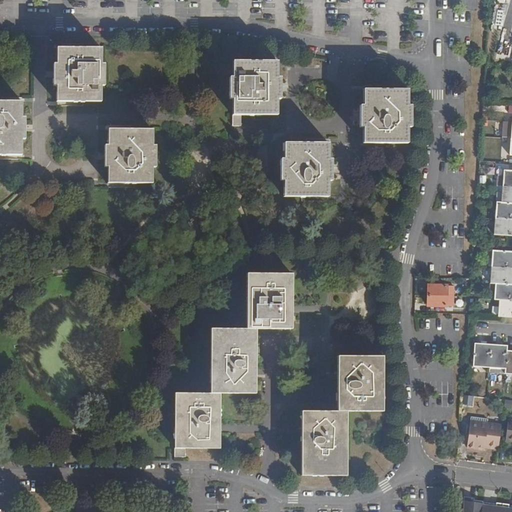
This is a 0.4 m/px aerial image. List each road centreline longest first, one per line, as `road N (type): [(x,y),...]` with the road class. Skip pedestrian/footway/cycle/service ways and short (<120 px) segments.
road 1 (residential): [(0,22),(214,22),(383,54),(428,71),(436,83),(436,152),(404,289),(413,465)]
road 2 (residential): [(0,470),(217,475),(293,499),(343,500),(385,487),(413,465)]
